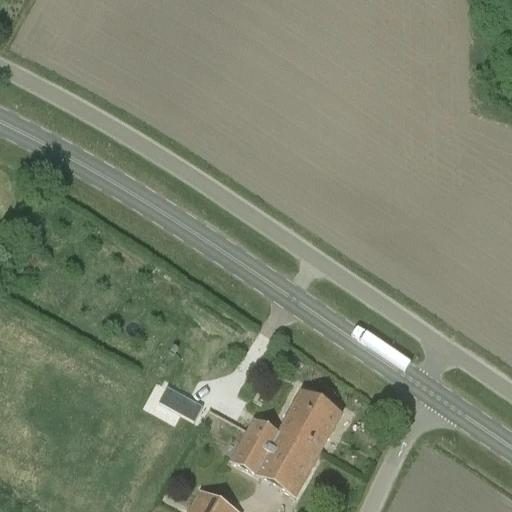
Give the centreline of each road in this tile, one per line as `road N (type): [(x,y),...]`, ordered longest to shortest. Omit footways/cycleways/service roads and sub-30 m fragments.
road 1 (unclassified): [(444,347),(193,180),(0,70)]
road 2 (primary): [(424,389),(159,213),(0,125)]
road 3 (unclassified): [(368,511),(424,389)]
